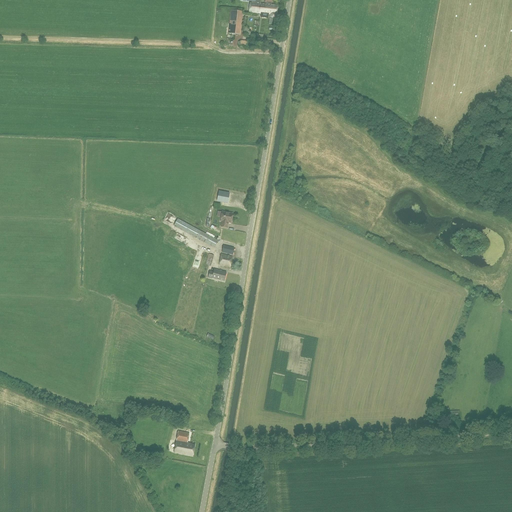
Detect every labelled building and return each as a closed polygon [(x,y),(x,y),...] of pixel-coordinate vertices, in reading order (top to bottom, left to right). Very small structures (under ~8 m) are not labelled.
[(265,14),(269,15),(269,17),(277,18),(278,5),(271,5),(271,3),(271,0),(265,0),(265,2),(269,3),(269,5),(259,3),(259,0),(242,0),(243,1),(252,1),(252,3),(250,3),(249,12),(265,14)] [(240,25),(241,11),(231,10),(230,24),(229,33),(239,34),(240,25)] [(229,193),(219,191),(217,201),(227,203),(229,193)] [(233,213),(222,211),(220,221),(221,222),(220,227),(228,228),(229,223),(231,224),(233,213)] [(174,226),(214,248),(217,241),(177,219),(174,226)] [(179,237),(191,245),(194,241),(182,233),(179,237)] [(234,248),(223,245),(222,252),(232,255),(234,248)] [(205,265),(210,266),(214,255),(209,253),(205,265)] [(219,265),(230,268),(232,257),(221,254),(219,265)] [(212,278),(224,281),(226,273),(214,270),(213,272),(210,271),(208,278),(212,279),(212,278)] [(174,453),(193,456),(195,445),(187,443),(189,433),(178,431),(174,453)]
